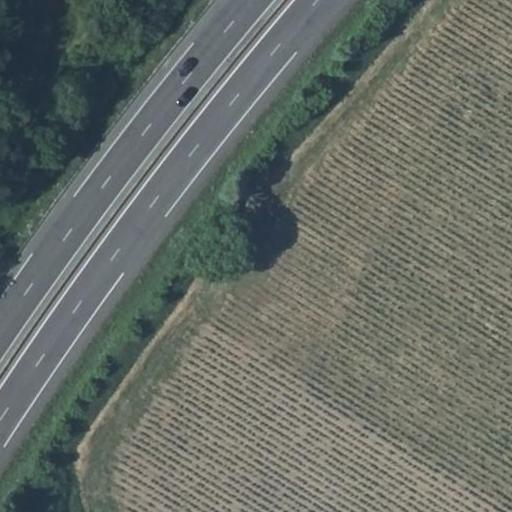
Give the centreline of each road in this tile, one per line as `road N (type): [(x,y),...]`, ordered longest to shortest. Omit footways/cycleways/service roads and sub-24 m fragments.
road 1 (trunk): [(0,417),(116,249),(314,0)]
road 2 (trunk): [(250,0),(0,329)]
